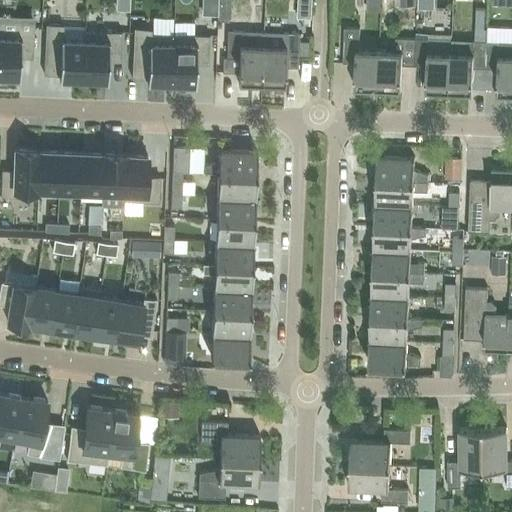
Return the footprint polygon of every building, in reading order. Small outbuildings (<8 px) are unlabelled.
[(85,38),(84,38),(63,37),(63,25),(45,24),(43,74),(59,75),(59,79),(83,80),(85,38)] [(34,28),(0,26),(0,76),(19,77),(20,51),(33,51),(34,28)] [(377,88),(378,50),(358,49),(359,27),(344,27),(342,62),(354,62),(354,87),(377,88)] [(171,84),(173,34),(151,33),(151,28),(133,28),(131,78),(147,78),(147,83),(171,84)] [(84,38),(85,38),(83,80),(107,81),(108,54),(121,55),(121,31),(84,30),(84,38)] [(261,83),(263,31),(228,30),(226,57),(223,57),(222,71),(223,71),(223,69),(238,70),(238,82),(261,83)] [(298,67),(298,55),(308,55),(309,41),(299,41),(299,33),(263,31),(261,83),(285,84),(285,67),(298,67)] [(209,35),(173,34),(171,84),(195,85),(196,58),(208,58),(209,35)] [(414,65),(415,38),(395,37),(390,51),(378,50),(377,88),(400,89),(401,64),(414,65)] [(448,91),(450,53),(427,52),(427,38),(415,38),(414,65),(426,65),(425,90),(448,91)] [(486,40),(472,40),(451,39),(450,53),(448,91),(472,92),(473,67),(485,68),(486,40)] [(511,41),(500,41),(486,40),(485,68),(497,68),(496,93),(511,93),(511,41)] [(173,146),(172,171),(188,172),(189,147),(173,146)] [(37,188),(38,150),(15,149),(15,170),(2,170),(1,195),(37,196),(38,188),(37,188)] [(203,172),(218,173),(256,174),(256,151),(218,149),(218,161),(204,165),(203,172)] [(58,189),(60,151),(56,151),(38,150),(37,188),(38,188),(58,189)] [(80,190),(81,152),(63,151),(60,151),(58,189),(80,190)] [(101,191),(103,152),(102,152),(102,153),(81,152),(80,190),(101,191)] [(123,192),(124,153),(103,152),(101,191),(122,192),(123,192)] [(158,201),(159,176),(146,175),(147,155),(125,154),(125,153),(124,153),(123,192),(122,192),(121,200),(158,201)] [(375,179),(428,181),(428,174),(414,169),(414,157),(376,156),(375,179)] [(461,158),(446,157),(445,178),(460,178),(461,158)] [(511,207),(511,169),(491,168),(490,179),(470,179),(467,231),(489,231),(490,218),(493,218),(499,214),(499,207),(511,207)] [(255,197),(256,174),(218,173),(217,196),(255,197)] [(427,191),(428,181),(375,179),(375,202),(412,203),(413,191),(427,191)] [(171,194),(182,194),(182,181),(171,180),(171,194)] [(448,205),(459,205),(459,192),(448,191),(448,205)] [(181,208),(182,194),(171,194),(170,208),(181,208)] [(254,220),(255,197),(217,196),(216,218),(254,220)] [(412,226),(412,203),(375,202),(374,225),(412,226)] [(458,219),(459,205),(448,205),(447,219),(458,219)] [(253,243),(254,220),(216,218),(215,241),(253,243)] [(100,222),(88,222),(88,230),(100,230),(100,222)] [(56,231),(57,223),(45,223),(44,231),(56,231)] [(68,232),(68,224),(57,223),(56,231),(68,232)] [(163,239),(174,240),(175,226),(164,225),(163,239)] [(426,227),(412,226),(374,225),(373,248),(411,249),(411,238),(426,234),(426,227)] [(121,229),(109,229),(109,237),(121,237),(121,229)] [(452,251),(463,251),(463,237),(453,237),(452,251)] [(54,239),(52,251),(62,252),(64,240),(54,239)] [(173,253),(174,240),(163,239),(163,253),(173,253)] [(64,240),(62,252),(72,254),(74,242),(64,240)] [(97,240),(95,252),(105,254),(107,242),(97,240)] [(252,265),(253,243),(215,241),(214,264),(252,265)] [(107,242),(105,254),(115,255),(117,243),(107,242)] [(373,248),(372,270),(423,272),(424,262),(410,261),(411,249),(373,248)] [(462,265),(463,251),(452,251),(451,264),(462,265)] [(505,276),(505,256),(492,256),(491,276),(505,276)] [(251,288),(252,265),(214,264),(214,265),(203,264),(203,273),(214,273),(213,287),(251,288)] [(372,270),(371,293),(409,295),(409,281),(423,282),(423,272),(372,270)] [(167,285),(178,285),(178,271),(168,271),(167,285)] [(0,280),(0,282),(0,304),(9,306),(6,320),(29,324),(35,285),(0,280)] [(444,296),(455,297),(456,283),(445,282),(444,296)] [(35,285),(29,324),(51,327),(56,289),(35,285)] [(78,292),(72,330),(93,334),(99,295),(100,295),(101,288),(78,285),(77,292),(78,292)] [(177,299),(178,285),(167,285),(167,298),(177,299)] [(250,311),(251,288),(213,287),(212,309),(250,311)] [(507,351),(508,313),(495,313),(495,306),(490,301),(487,300),(487,287),(465,287),(463,338),(484,339),(483,351),(507,351)] [(56,289),(51,327),(72,330),(78,292),(77,292),(56,289)] [(408,317),(409,295),(371,293),(370,316),(408,317)] [(99,295),(93,334),(115,337),(120,298),(100,295),(99,295)] [(120,298),(115,337),(138,340),(139,334),(150,336),(156,298),(143,296),(142,302),(120,298)] [(454,310),(455,297),(444,296),(444,310),(454,310)] [(249,334),(250,311),(212,309),(211,332),(249,334)] [(422,318),(408,317),(370,316),(369,339),(407,340),(407,329),(422,325),(422,318)] [(165,330),(176,331),(177,317),(166,317),(165,330)] [(442,342),(453,342),(454,328),(443,328),(442,342)] [(181,331),(165,331),(164,355),(180,356),(181,331)] [(248,357),(249,334),(211,332),(210,356),(248,357)] [(406,352),(407,340),(369,339),(368,362),(420,364),(420,357),(406,352)] [(453,356),(453,342),(442,342),(442,355),(453,356)] [(0,438),(14,441),(15,436),(14,436),(21,396),(0,391),(0,438)] [(21,396),(14,436),(15,436),(28,439),(26,453),(58,458),(63,431),(42,428),(47,400),(21,396)] [(69,432),(66,459),(106,465),(107,455),(106,455),(112,409),(86,406),(83,434),(69,432)] [(112,409),(106,455),(107,455),(121,457),(120,466),(145,470),(148,442),(135,440),(138,413),(112,409)] [(219,457),(259,459),(260,435),(227,434),(227,421),(201,420),(200,440),(219,446),(219,457)] [(460,468),(483,467),(483,427),(459,427),(460,460),(447,461),(447,487),(460,487),(460,468)] [(483,427),(483,467),(506,467),(506,487),(511,486),(511,459),(507,460),(506,427),(483,427)] [(349,463),(390,465),(390,442),(410,442),(410,429),(384,428),(383,441),(350,439),(349,463)] [(258,482),(259,459),(219,457),(218,468),(198,472),(197,497),(224,498),(225,481),(258,482)] [(262,463),(264,491),(278,490),(277,462),(262,463)] [(389,488),(390,465),(349,463),(348,486),(381,488),(381,501),(408,502),(408,488),(389,488)]
